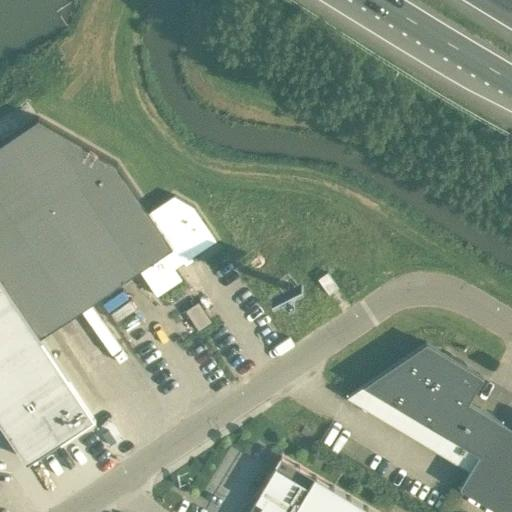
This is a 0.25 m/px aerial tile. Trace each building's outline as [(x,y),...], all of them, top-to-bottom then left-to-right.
[(0,418),(27,459),(93,415),(39,333),(64,317),(139,267),(150,283),(216,239),(193,205),(173,194),(149,211),(147,207),(116,161),(38,117),(0,142),(0,418)] [(327,270),(317,277),(328,293),(338,286),(327,270)] [(198,300),(185,309),(198,329),(212,320),(198,300)] [(425,341),(365,382),(479,451),(459,485),(503,511),(511,511),(511,426),(467,400),(482,375),(425,341)] [(376,511),(281,455),(255,499),(262,503),(256,511),(376,511)]
